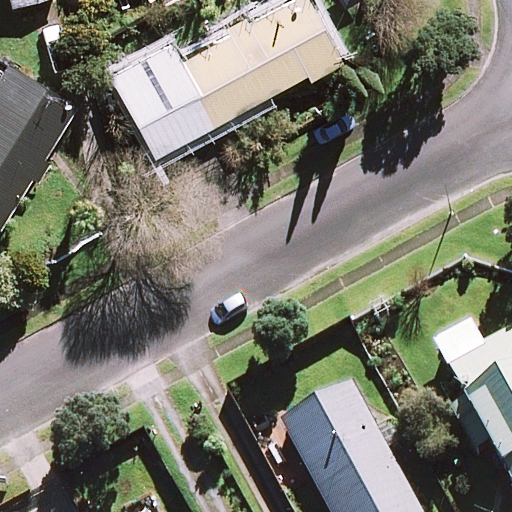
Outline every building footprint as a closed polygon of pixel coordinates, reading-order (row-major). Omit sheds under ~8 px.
[(9,0),(13,13),(59,0),(9,0)] [(302,0),(180,66),(215,131),(337,65),(302,0)] [(152,165),(215,131),(180,66),(169,47),(106,82),(152,165)] [(0,234),(1,234),(31,185),(39,190),(52,169),(44,164),(77,111),(8,69),(0,82),(0,234)] [(495,363),(455,384),(473,417),(459,425),(481,468),(496,461),(511,492),(511,347),(492,358),(495,363)] [(419,511),(359,398),(289,435),(317,488),(330,511),(419,511)]
